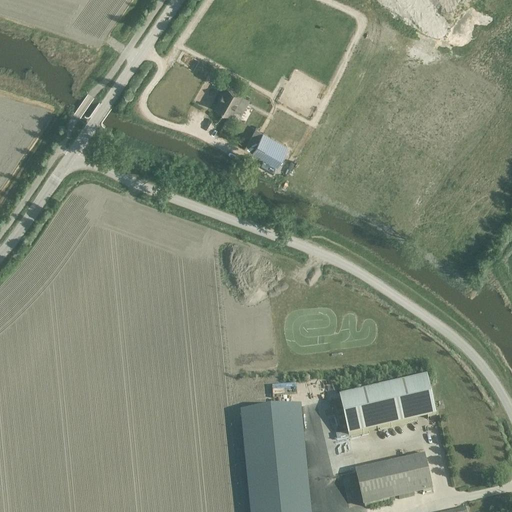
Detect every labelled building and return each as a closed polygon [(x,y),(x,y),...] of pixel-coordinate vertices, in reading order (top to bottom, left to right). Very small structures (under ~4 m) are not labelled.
[(223,95),(216,107),(231,115),(241,96),(226,87),(222,94),(223,95)] [(277,165),(287,147),(263,133),(253,152),(277,165)] [(339,398),(348,437),(436,417),(427,378),(339,398)] [(250,511),(311,511),(301,406),(240,412),(250,511)] [(356,472),(364,507),(433,491),(425,456),(356,472)]
